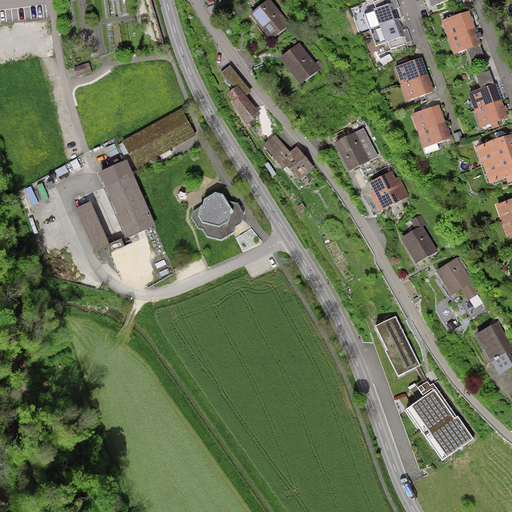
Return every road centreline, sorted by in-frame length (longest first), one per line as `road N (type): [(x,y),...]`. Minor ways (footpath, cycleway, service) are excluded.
road 1 (tertiary): [(415,511),(358,360),(196,89),(168,0)]
road 2 (residential): [(511,439),(456,381),(347,201),(203,0)]
